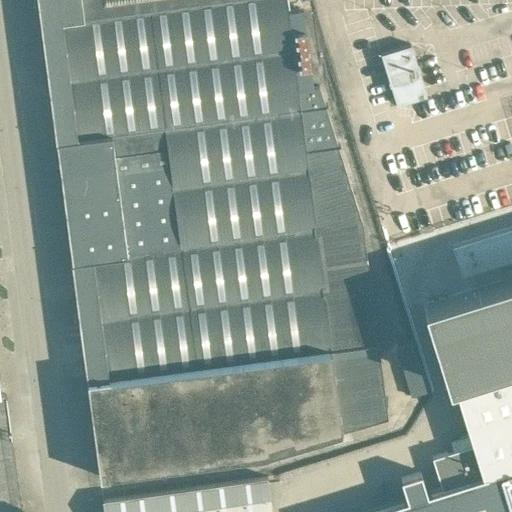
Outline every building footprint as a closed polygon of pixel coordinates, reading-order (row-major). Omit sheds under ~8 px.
[(71,262),(100,475),(262,454),(388,417),(362,222),(319,85),(313,86),(303,8),(287,10),(285,0),(37,0),(56,140),(54,140),(54,141),(60,140),(76,260),(70,261),(70,262),(71,262)] [(397,105),(427,95),(411,44),(380,53),(397,105)] [(451,177),(431,184),(438,207),(458,201),(451,177)] [(511,226),(452,245),(461,275),(511,259),(511,226)] [(511,511),(511,275),(423,303),(448,382),(454,381),(470,433),(451,440),(454,449),(432,456),(442,488),(428,493),(421,471),(401,478),(408,499),(365,511),(511,511)] [(412,343),(397,348),(412,396),(427,392),(412,343)] [(102,499),(103,511),(271,511),(266,476),(102,499)]
